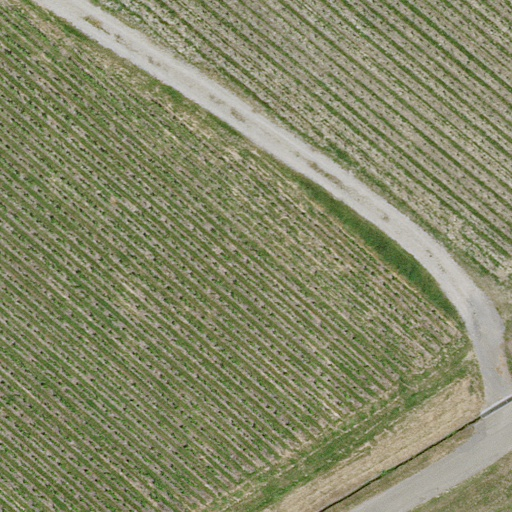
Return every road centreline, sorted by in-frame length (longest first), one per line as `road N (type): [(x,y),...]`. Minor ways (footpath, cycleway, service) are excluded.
road 1 (track): [(511,420),(486,311),(458,271),(54,0)]
road 2 (unclassified): [(511,437),(381,511)]
